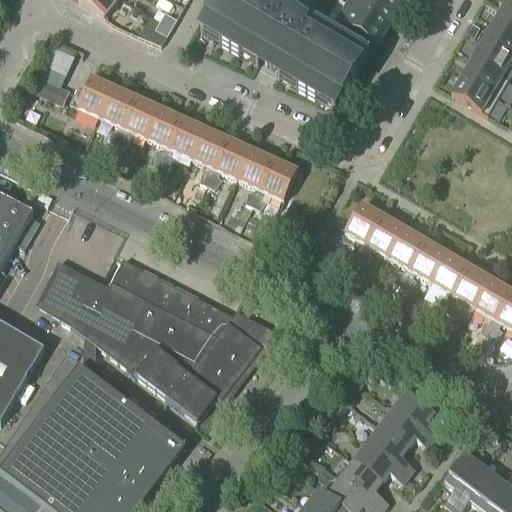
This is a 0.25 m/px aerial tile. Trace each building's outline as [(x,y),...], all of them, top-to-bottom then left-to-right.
[(81,0),(78,5),(104,25),(120,4),(114,0),(81,0)] [(244,55),(272,71),(295,31),(286,26),(289,20),(254,0),(223,0),(205,31),(223,42),(219,49),(240,62),(244,55)] [(374,0),(357,0),(351,11),(385,31),(396,13),(374,0)] [(374,0),(396,13),(403,0),(374,0)] [(511,18),(511,0),(503,0),(498,10),(503,13),(511,18)] [(337,29),(374,51),(385,31),(351,11),(340,30),(337,28),(337,29)] [(511,18),(503,13),(492,31),(511,42),(511,18)] [(160,29),(172,35),(177,27),(166,20),(160,29)] [(161,53),(166,45),(155,38),(160,29),(147,21),(134,41),(161,53)] [(167,43),(172,35),(160,29),(155,38),(166,45),(167,43)] [(305,37),(295,31),(272,71),(300,87),(296,94),(317,107),(321,100),(339,111),(366,65),(308,31),(305,37)] [(511,42),(492,31),(482,48),(511,65),(511,42)] [(511,65),(482,48),(472,65),(504,84),(511,71),(511,65)] [(472,65),(462,84),(498,105),(509,87),(504,84),(472,65)] [(68,81),(45,70),(32,99),(62,112),(69,98),(61,95),(68,81)] [(462,84),(451,102),(488,123),(498,105),(462,84)] [(101,126),(114,96),(91,86),(85,99),(77,95),(70,111),(78,115),(101,126)] [(117,152),(138,107),(114,96),(101,126),(118,134),(116,137),(111,137),(109,148),(117,152)] [(147,147),(160,117),(138,107),(117,152),(123,155),(130,146),(126,142),(128,138),(147,147)] [(160,117),(147,147),(164,154),(163,158),(157,158),(155,169),(162,172),(183,127),(160,117)] [(192,167),(206,137),(183,127),(162,172),(169,175),(177,167),(172,163),(174,159),(192,167)] [(206,137),(192,167),(210,175),(209,179),(202,179),(201,190),(208,193),(228,148),(206,137)] [(238,188),(251,158),(228,148),(208,193),(215,196),(222,188),(218,183),(219,179),(238,188)] [(251,158),(238,188),(256,196),(254,200),(248,199),(246,210),(254,213),(274,168),(251,158)] [(274,168),(254,213),(261,217),(268,208),(263,204),(265,200),(284,208),(297,179),(274,168)] [(169,175),(162,172),(158,181),(165,184),(169,175)] [(0,205),(0,431),(1,432),(45,358),(7,337),(0,332),(0,280),(16,253),(23,256),(38,229),(32,226),(34,222),(0,205)] [(357,269),(383,224),(361,212),(345,240),(355,246),(352,252),(353,253),(351,263),(336,254),(323,276),(345,289),(357,269)] [(383,224),(357,269),(364,273),(374,264),(369,260),(371,255),(389,266),(405,237),(383,224)] [(245,232),(256,238),(259,231),(248,225),(245,232)] [(237,227),(232,237),(238,240),(243,229),(237,227)] [(405,237),(389,266),(406,276),(404,279),(398,278),(395,289),(402,293),(427,250),(405,237)] [(432,291),(448,263),(427,250),(402,293),(409,297),(417,289),(412,285),(414,280),(432,291)] [(445,318),(470,275),(448,263),(432,291),(449,301),(447,305),(441,304),(438,314),(429,329),(436,333),(445,318)] [(86,345),(96,352),(128,377),(136,383),(160,402),(175,413),(198,430),(216,406),(219,408),(221,409),(241,383),(244,379),(262,355),(260,354),(258,353),(265,340),(163,288),(124,268),(123,269),(112,291),(109,296),(95,289),(59,270),(36,314),(62,329),(73,336),(86,345)] [(475,316),(492,288),(470,275),(445,318),(452,322),(460,315),(456,310),(458,306),(475,316)] [(476,364),(511,302),(511,299),(492,288),(475,316),(492,326),(490,330),(484,329),(481,339),(479,339),(468,356),(477,361),(475,364),(476,364)] [(511,337),(511,302),(476,364),(493,369),(495,348),(503,340),(499,335),(501,331),(511,337)] [(95,370),(96,352),(86,345),(85,362),(84,378),(80,375),(39,428),(0,479),(2,481),(41,511),(141,511),(144,508),(182,458),(184,459),(186,456),(94,384),(95,370)] [(395,417),(435,449),(440,442),(427,431),(435,421),(407,400),(395,417)] [(382,434),(408,456),(416,446),(429,456),(435,449),(395,417),(382,434)] [(401,465),(408,456),(382,434),(368,451),(408,484),(414,476),(401,465)] [(355,469),(381,491),(389,481),(402,492),(408,484),(368,451),(355,469)] [(456,511),(484,476),(466,463),(444,491),(455,499),(444,511),(456,511)] [(374,501),(381,491),(355,469),(342,486),(373,511),(387,511),(388,511),(374,501)] [(472,511),(483,511),(501,489),(484,476),(456,511),(468,511),(470,510),(472,511)] [(373,511),(342,486),(328,504),(337,511),(373,511)] [(511,497),(501,489),(483,511),(510,511),(511,510),(511,497)] [(337,511),(328,504),(320,498),(309,511),(337,511)]
